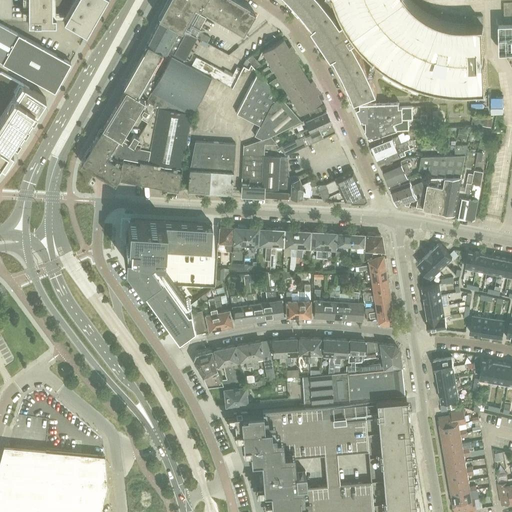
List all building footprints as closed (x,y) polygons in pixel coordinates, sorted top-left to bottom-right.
[(90,25),(93,19),(97,12),(100,6),(103,0),(27,0),(28,0),(28,7),(28,15),(28,22),(55,22),(55,15),(57,15),(86,31),(90,25)] [(169,0),(160,18),(177,27),(186,31),(195,36),(200,27),(206,17),(189,8),(192,3),(243,33),(255,12),(233,0),(169,0)] [(291,0),(295,4),(295,5),(296,7),(296,8),(297,9),(298,10),(300,11),(301,11),(302,11),(307,18),(307,20),(308,21),(308,22),(309,23),(310,24),(311,25),(312,25),(314,26),(312,27),(332,57),(334,56),(334,58),(334,59),(334,60),(334,61),(335,63),(336,64),(337,64),(338,65),(343,72),(343,73),(343,74),(343,76),(343,77),(343,78),(344,79),(344,80),(345,81),(347,82),(351,90),(351,91),(350,93),(350,94),(351,95),(351,96),(352,97),(353,98),(354,99),(355,100),(377,92),(373,80),(369,72),(365,64),(361,56),(357,48),(354,44),(353,41),(357,38),(354,34),(349,27),(345,21),(341,23),(333,12),(323,0),(291,0)] [(373,55),(375,57),(377,59),(382,62),(386,66),(391,69),(396,72),(401,75),(406,77),(412,80),(417,82),(422,84),(426,85),(428,85),(434,87),(439,88),(445,89),(451,90),(455,90),(457,90),(462,90),(468,90),(486,90),(484,59),(484,55),(483,24),(474,24),(467,24),(462,24),(458,24),(454,24),(450,23),(446,22),(442,21),(438,19),(434,18),(430,16),(427,14),(423,11),(420,9),(417,6),(414,3),(411,0),(410,0),(335,0),(337,3),(339,8),(341,14),(344,19),(345,21),(349,27),(354,34),(357,38),(360,43),(364,47),(368,51),(373,55)] [(482,15),(473,16),(474,24),(483,24),(482,15)] [(171,54),(173,55),(182,60),(195,36),(186,31),(177,27),(160,18),(147,42),(153,45),(161,49),(171,54)] [(199,31),(196,37),(207,42),(210,37),(199,31)] [(317,94),(320,92),(310,76),(307,78),(296,60),(298,58),(288,41),(285,43),(282,37),(261,50),(277,77),(268,82),(275,91),(283,86),(299,113),(320,100),(317,94)] [(173,55),(171,54),(161,73),(152,68),(154,62),(161,49),(153,45),(147,42),(143,49),(143,50),(140,54),(123,84),(122,85),(126,87),(146,98),(157,105),(192,112),(211,76),(211,75),(210,75),(205,72),(201,70),(196,68),(191,65),(182,60),(173,55)] [(259,63),(252,54),(247,58),(251,63),(254,67),(259,63)] [(196,56),(191,65),(196,68),(201,59),(196,56)] [(251,63),(247,58),(246,57),(242,64),(243,65),(248,68),(251,63)] [(201,59),(196,68),(201,70),(205,61),(201,59)] [(205,61),(201,70),(205,72),(210,64),(205,61)] [(210,64),(205,72),(210,75),(214,66),(210,64)] [(214,66),(210,75),(211,75),(211,76),(214,77),(219,68),(214,66)] [(231,77),(227,84),(230,86),(232,87),(242,69),(241,69),(237,66),(233,74),(231,77)] [(219,68),(214,77),(218,80),(223,71),(219,68)] [(391,81),(396,73),(388,68),(383,76),(391,81)] [(223,71),(218,80),(223,82),(229,72),(224,69),(223,71)] [(0,159),(8,147),(12,149),(45,98),(20,81),(19,81),(1,71),(0,70),(0,159)] [(254,134),(262,138),(271,135),(301,121),(275,91),(268,82),(258,70),(236,112),(259,123),(254,134)] [(229,72),(223,82),(227,84),(231,77),(233,74),(229,72)] [(404,88),(408,79),(400,75),(395,84),(404,88)] [(417,93),(421,84),(412,81),(409,90),(417,93)] [(120,96),(108,116),(108,115),(108,116),(103,125),(102,125),(102,126),(133,144),(139,135),(133,132),(130,137),(124,133),(142,104),(146,106),(140,116),(147,121),(157,105),(146,98),(126,87),(125,89),(124,88),(120,96)] [(356,108),(361,120),(362,120),(363,120),(363,121),(366,121),(366,129),(365,129),(370,140),(373,138),(373,137),(398,129),(398,130),(396,123),(403,120),(402,106),(399,106),(399,102),(399,101),(360,102),(360,103),(360,107),(357,108),(356,108)] [(117,177),(177,189),(192,112),(157,105),(147,121),(139,135),(133,144),(102,126),(99,131),(81,161),(114,182),(117,177)] [(308,112),(310,116),(321,111),(318,106),(308,112)] [(298,137),(279,145),(287,154),(335,131),(326,111),(305,121),(308,127),(296,133),(298,137)] [(484,117),(473,115),(472,121),(475,122),(474,125),(482,126),(484,117)] [(493,117),(485,116),(483,125),(491,127),(493,117)] [(391,134),(370,142),(377,157),(408,144),(407,141),(403,142),(400,135),(392,138),(391,134)] [(277,143),(271,135),(262,138),(242,145),(243,153),(241,176),(249,177),(249,184),(241,184),(240,192),(289,195),(288,184),(288,176),(287,156),(264,154),(264,143),(277,143)] [(188,180),(187,190),(231,193),(232,183),(235,142),(195,140),(189,172),(188,176),(188,180)] [(410,148),(408,144),(377,157),(380,164),(406,154),(405,150),(410,148)] [(454,155),(465,155),(466,145),(454,145),(454,155)] [(417,202),(416,207),(434,210),(454,214),(465,155),(454,155),(432,155),(430,164),(429,171),(428,177),(425,196),(420,197),(417,202)] [(421,156),(420,163),(430,164),(432,155),(421,156)] [(382,169),(386,176),(409,166),(407,162),(402,164),(401,161),(382,169)] [(430,164),(420,163),(419,169),(429,171),(430,164)] [(411,171),(409,166),(386,176),(389,184),(407,177),(406,173),(411,171)] [(474,169),(473,174),(466,216),(474,218),(483,171),(474,169)] [(366,200),(353,171),(324,183),(326,187),(319,190),(322,198),(331,199),(350,200),(350,202),(363,203),(366,200)] [(457,214),(466,216),(473,174),(469,173),(467,182),(466,182),(464,196),(460,196),(457,214)] [(298,176),(288,176),(288,184),(292,184),(290,196),(302,197),(302,196),(310,197),(311,185),(316,183),(314,180),(311,181),(310,180),(305,183),(302,184),(299,177),(298,176)] [(391,188),(395,196),(422,186),(421,182),(411,185),(409,181),(391,188)] [(424,191),(422,186),(395,196),(398,205),(406,202),(405,205),(409,205),(411,200),(417,198),(415,194),(424,191)] [(125,238),(124,258),(179,336),(187,334),(186,327),(189,324),(193,321),(190,304),(189,303),(215,285),(215,277),(217,257),(213,257),(210,257),(210,248),(212,224),(202,224),(196,223),(186,223),(180,222),(170,222),(165,222),(155,221),(149,221),(135,220),(129,219),(128,219),(127,228),(127,232),(127,237),(127,238),(125,238)] [(231,249),(232,226),(228,226),(228,224),(220,224),(220,225),(219,225),(218,242),(225,242),(224,246),(226,246),(226,250),(231,251),(231,249)] [(237,226),(234,226),(233,243),(234,243),(233,250),(238,250),(239,243),(245,244),(246,225),(237,224),(237,226)] [(255,225),(246,225),(245,244),(252,244),(251,251),(256,251),(257,244),(258,227),(255,227),(255,225)] [(266,248),(265,254),(265,260),(269,260),(272,228),(266,228),(265,226),(262,226),(261,227),(260,227),(259,243),(266,243),(266,248)] [(275,267),(276,244),(283,244),(283,229),(282,229),(281,227),(278,227),(277,228),(272,228),(269,260),(269,267),(275,267)] [(287,229),(286,229),(285,245),(291,245),(290,269),(295,270),(296,256),(297,229),(292,229),(291,227),(289,227),(287,229)] [(303,230),(297,229),(296,256),(302,256),(303,246),(308,246),(309,230),(308,230),(307,228),(304,228),(303,230)] [(310,246),(322,247),(323,231),(318,230),(317,229),(314,229),(313,230),(311,230),(310,246)] [(323,231),(322,247),(335,248),(336,231),(334,231),(333,230),(330,229),(329,231),(323,231)] [(342,232),(337,232),(337,246),(350,247),(350,231),(342,230),(342,232)] [(359,231),(350,231),(350,247),(357,247),(357,251),(360,251),(359,261),(363,261),(364,252),(363,252),(363,233),(359,233),(359,231)] [(375,251),(383,249),(382,243),(381,234),(374,234),(374,232),(368,231),(368,233),(366,233),(365,248),(375,249),(375,251)] [(432,249),(445,263),(452,256),(439,242),(432,249)] [(438,270),(445,263),(432,249),(432,248),(424,256),(425,256),(438,270)] [(469,250),(465,267),(476,269),(480,253),(480,252),(474,251),(469,250)] [(480,253),(476,269),(487,272),(490,255),(480,253)] [(358,266),(358,270),(365,269),(376,267),(376,266),(380,266),(380,267),(384,267),(384,263),(385,262),(384,255),(381,254),(377,255),(368,259),(369,264),(364,265),(358,266)] [(490,255),(487,272),(497,274),(501,257),(490,255)] [(425,256),(418,263),(431,277),(438,270),(425,256)] [(511,259),(501,257),(497,274),(508,276),(511,259)] [(371,279),(387,276),(386,269),(385,269),(384,267),(380,267),(380,266),(376,266),(376,267),(365,269),(366,280),(371,279)] [(224,267),(216,267),(215,277),(223,278),(224,267)] [(247,303),(242,304),(245,322),(252,321),(252,319),(254,319),(251,293),(248,274),(244,274),(247,303)] [(388,284),(387,276),(371,279),(372,286),(362,287),(362,291),(380,288),(383,287),(384,288),(388,288),(387,284),(388,284)] [(424,298),(425,298),(424,297),(441,294),(439,283),(423,286),(423,291),(424,298)] [(274,285),(269,286),(270,290),(274,316),(276,316),(276,317),(284,317),(281,299),(276,300),(274,285)] [(298,292),(298,300),(298,317),(306,317),(306,315),(311,315),(310,286),(304,286),(304,292),(298,292)] [(369,299),(368,294),(373,294),(374,300),(391,298),(389,290),(388,290),(388,288),(384,288),(383,287),(380,288),(362,291),(363,300),(369,299)] [(323,317),(324,299),(319,299),(320,289),(315,289),(313,315),(316,315),(316,317),(323,317)] [(270,290),(265,291),(267,301),(262,301),(264,319),(271,318),(271,317),(274,316),(270,290)] [(331,316),(333,316),(335,290),(330,290),(329,300),(324,299),(323,317),(331,318),(331,316)] [(339,300),(339,293),(339,290),(335,290),(333,316),(336,317),(335,318),(342,318),(344,301),(339,300)] [(291,317),(298,317),(298,300),(291,300),(291,297),(291,291),(286,291),(286,316),(291,315),(291,317)] [(350,317),(352,318),(354,291),(349,291),(348,301),(344,301),(342,318),(350,319),(350,317)] [(354,291),(352,318),(355,318),(355,319),(362,320),(363,308),(362,302),(358,302),(359,292),(354,291)] [(257,320),(264,319),(262,301),(257,302),(255,292),(251,293),(254,319),(257,318),(257,320)] [(237,322),(245,322),(242,304),(241,294),(231,295),(235,321),(237,321),(237,322)] [(424,297),(425,298),(426,308),(443,305),(441,294),(424,297)] [(219,296),(214,297),(221,327),(232,324),(231,318),(229,309),(220,311),(220,307),(221,306),(219,296)] [(209,329),(221,327),(214,297),(208,298),(211,313),(206,314),(207,324),(209,329)] [(375,307),(371,308),(371,307),(365,307),(366,313),(369,312),(383,310),(383,309),(387,308),(387,310),(391,310),(390,306),(392,306),(391,298),(374,300),(375,307)] [(445,315),(443,305),(426,308),(428,318),(445,315)] [(383,310),(369,312),(370,318),(377,316),(378,322),(390,323),(394,319),(393,312),(392,312),(391,310),(387,310),(387,308),(383,309),(383,310)] [(193,318),(196,333),(206,330),(205,324),(201,309),(192,312),(193,318)] [(428,318),(427,318),(428,328),(447,325),(445,315),(428,318)] [(481,334),(481,333),(484,316),(472,315),(470,331),(475,332),(475,333),(481,334)] [(494,318),(484,316),(481,333),(492,335),(494,318)] [(492,335),(503,336),(505,319),(494,318),(492,335)] [(284,338),(285,362),(286,367),(291,367),(291,362),(292,362),(291,354),(297,353),(296,337),(284,338)] [(305,362),(310,362),(309,337),(299,337),(299,353),(305,353),(305,362)] [(309,337),(310,362),(315,362),(314,353),(320,353),(320,337),(309,337)] [(329,372),(334,372),(335,338),(323,337),(322,354),(329,354),(328,362),(329,363),(329,372)] [(259,367),(257,357),(263,356),(267,380),(275,379),(273,367),(268,338),(248,342),(252,366),(253,368),(259,367)] [(280,363),(285,362),(284,338),(272,338),(273,355),(279,354),(280,363)] [(347,339),(335,338),(334,372),(340,371),(340,363),(341,355),(346,355),(347,339)] [(355,370),(355,361),(355,350),(357,350),(357,340),(349,339),(348,361),(351,361),(351,365),(346,365),(346,371),(355,370)] [(364,353),(365,340),(357,340),(357,350),(355,350),(355,361),(361,360),(362,353),(364,353)] [(382,356),(399,353),(398,348),(394,344),(380,342),(366,340),(366,352),(380,350),(382,356)] [(247,367),(252,366),(248,342),(237,344),(239,360),(248,359),(248,361),(246,364),(247,367)] [(238,361),(236,350),(235,344),(226,346),(224,346),(230,373),(234,383),(239,383),(234,372),(232,362),(238,361)] [(230,373),(224,346),(214,349),(217,365),(223,364),(225,374),(228,381),(222,382),(223,384),(234,383),(230,373)] [(196,353),(193,359),(202,375),(207,386),(223,384),(222,382),(217,369),(213,355),(212,349),(196,353)] [(401,365),(399,353),(382,356),(383,362),(370,364),(360,365),(361,370),(371,369),(401,365)] [(453,366),(454,366),(452,355),(433,359),(435,369),(436,369),(436,368),(453,366)] [(479,377),(489,379),(493,361),(493,360),(486,359),(483,359),(479,377)] [(493,361),(489,379),(499,381),(502,362),(493,361)] [(511,364),(502,362),(499,381),(508,382),(511,364)] [(436,369),(438,379),(455,376),(453,366),(436,368),(436,369)] [(393,369),(347,374),(349,400),(395,395),(405,394),(402,367),(397,368),(392,368),(393,369)] [(349,400),(347,374),(347,371),(305,376),(302,376),(304,406),(349,402),(349,400)] [(438,379),(440,389),(440,390),(457,387),(455,376),(438,379)] [(257,387),(257,385),(265,385),(264,380),(255,381),(247,382),(248,384),(239,385),(239,387),(233,387),(225,388),(225,396),(224,397),(224,401),(226,402),(226,404),(236,403),(246,402),(245,393),(249,393),(248,388),(257,387)] [(459,398),(457,387),(440,390),(440,389),(439,389),(440,396),(441,396),(442,401),(459,398)] [(373,511),(371,480),(340,483),(337,452),(368,449),(366,417),(334,420),(334,417),(397,411),(395,399),(233,413),(235,429),(242,429),(243,445),(249,444),(251,460),(261,459),(262,474),(263,490),(270,490),(271,505),(278,505),(278,511),(373,511)] [(439,416),(440,426),(466,422),(464,408),(451,411),(452,414),(439,416)] [(415,511),(408,425),(407,414),(377,416),(385,511),(415,511)] [(466,422),(440,426),(442,435),(467,431),(466,428),(460,429),(459,424),(466,422)] [(468,435),(467,431),(442,435),(443,445),(462,442),(461,436),(468,435)] [(443,445),(445,455),(470,450),(470,447),(463,448),(462,442),(443,445)] [(104,454),(4,445),(0,458),(0,511),(99,511),(107,484),(104,454)] [(471,454),(470,450),(445,455),(447,464),(465,461),(464,455),(471,454)] [(466,467),(465,461),(447,464),(448,474),(473,469),(473,465),(466,467)] [(474,473),(473,469),(448,474),(450,483),(469,480),(468,474),(474,473)] [(470,485),(469,480),(450,483),(452,493),(477,489),(476,484),(470,485)] [(502,504),(511,502),(508,481),(498,482),(502,504)] [(477,492),(477,488),(477,489),(452,493),(453,502),(475,499),(475,498),(472,498),(471,493),(477,492)] [(481,498),(475,499),(453,502),(455,511),(477,508),(483,507),(481,498)]
